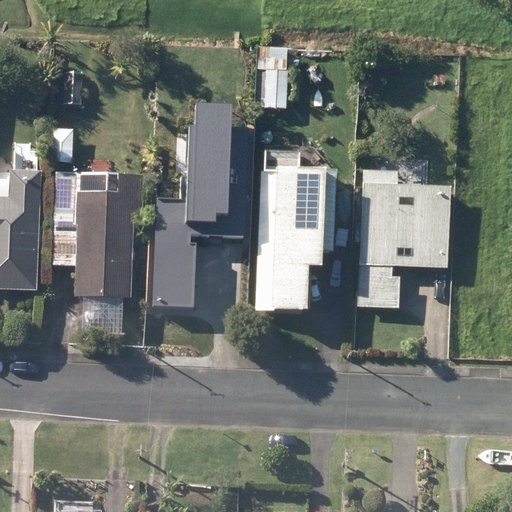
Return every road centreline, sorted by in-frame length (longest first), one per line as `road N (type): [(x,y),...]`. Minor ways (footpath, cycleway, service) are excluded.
road 1 (tertiary): [(0,378),(511,405)]
road 2 (track): [(31,381),(24,511)]
